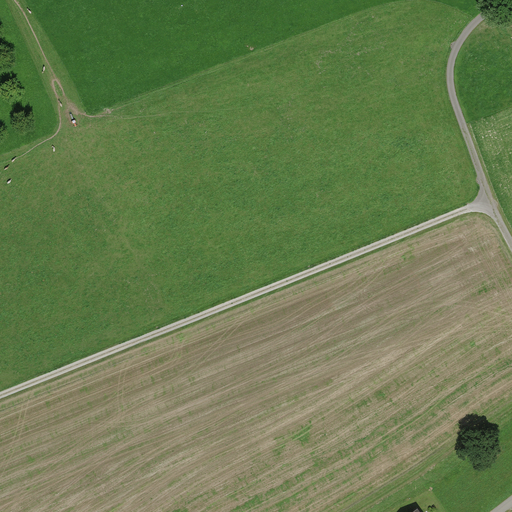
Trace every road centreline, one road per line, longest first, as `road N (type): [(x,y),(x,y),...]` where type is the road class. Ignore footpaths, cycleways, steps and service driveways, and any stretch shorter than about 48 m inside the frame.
road 1 (track): [(0,397),(490,200)]
road 2 (unclassified): [(511,0),(459,42),(449,78),(490,200),(511,239)]
